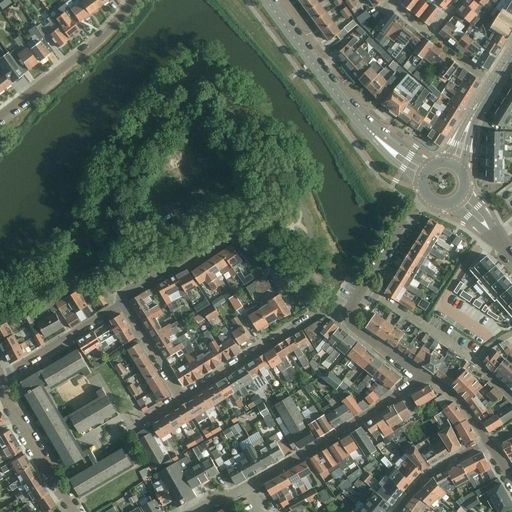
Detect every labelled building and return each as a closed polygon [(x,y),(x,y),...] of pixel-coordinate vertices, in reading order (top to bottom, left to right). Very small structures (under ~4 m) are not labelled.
[(4,0),(0,3),(0,7),(2,10),(11,3),(8,0),(4,0)] [(62,0),(65,4),(70,10),(74,16),(79,23),(83,20),(84,21),(88,18),(88,16),(89,15),(79,3),(77,0),(73,4),(70,0),(68,1),(67,0),(62,0)] [(77,0),(79,3),(89,15),(98,8),(92,0),(77,0)] [(92,0),(98,8),(108,1),(107,0),(92,0)] [(324,1),(323,0),(304,0),(298,4),(306,15),(324,1)] [(411,12),(421,0),(406,0),(402,5),(411,12)] [(411,12),(421,20),(433,4),(428,0),(425,3),(421,0),(411,12)] [(437,0),(435,2),(443,8),(444,9),(451,1),(449,0),(437,0)] [(484,9),(485,8),(476,0),(467,0),(464,4),(476,14),(480,17),(485,21),(488,18),(479,11),(482,8),(484,9)] [(496,8),(498,9),(501,12),(502,10),(511,15),(511,0),(511,1),(510,0),(501,0),(499,4),(496,8)] [(306,15),(313,25),(332,11),(324,1),(306,15)] [(433,5),(441,11),(443,8),(435,2),(433,5)] [(62,15),(55,20),(59,27),(69,39),(79,31),(69,20),(74,16),(70,10),(65,4),(58,9),(62,15)] [(433,5),(433,4),(421,20),(429,26),(441,11),(433,5)] [(476,14),(464,4),(457,12),(473,25),(474,24),(473,23),(476,19),(477,20),(480,17),(476,14)] [(508,39),(511,32),(511,15),(502,10),(501,12),(490,29),(492,30),(508,39)] [(339,21),(332,11),(313,25),(321,35),(339,21)] [(366,11),(356,19),(360,24),(370,17),(366,11)] [(390,11),(380,24),(385,28),(383,31),(387,34),(389,31),(399,18),(390,11)] [(36,28),(44,39),(48,36),(57,48),(67,40),(54,24),(55,23),(50,17),(47,20),(49,23),(43,28),(40,24),(36,28)] [(387,34),(385,36),(390,39),(393,36),(396,39),(398,40),(401,43),(394,52),(389,49),(387,52),(391,56),(395,59),(401,51),(405,46),(406,44),(416,32),(399,18),(389,31),(387,34)] [(347,32),(339,21),(321,35),(329,45),(347,32)] [(438,34),(447,41),(457,28),(449,22),(438,34)] [(46,43),(44,39),(36,28),(35,26),(28,31),(32,37),(30,37),(34,42),(33,43),(35,46),(30,50),(39,62),(49,54),(48,54),(52,51),(46,43)] [(366,41),(369,37),(360,28),(356,31),(366,41)] [(447,41),(455,47),(466,33),(465,32),(463,33),(457,28),(447,41)] [(380,43),(387,34),(382,30),(375,39),(380,43)] [(502,48),(508,39),(492,30),(491,32),(493,33),(488,40),(502,48)] [(409,47),(414,52),(415,51),(425,38),(416,32),(406,44),(405,46),(401,51),(404,53),(406,53),(408,50),(407,49),(409,47)] [(27,46),(33,41),(27,33),(20,38),(27,46)] [(455,47),(463,54),(473,41),(467,36),(468,34),(466,33),(455,47)] [(13,50),(8,54),(22,74),(37,63),(26,48),(27,48),(19,36),(13,40),(21,51),(17,55),(13,50)] [(337,55),(344,63),(356,51),(352,47),(358,41),(355,37),(337,55)] [(377,45),(369,37),(366,41),(374,48),(377,45)] [(411,74),(422,60),(423,58),(424,58),(433,45),(425,38),(415,51),(414,52),(414,53),(415,54),(417,53),(420,55),(408,71),(411,74)] [(487,51),(496,57),(502,48),(488,40),(484,47),(481,44),(479,46),(473,41),(463,54),(472,61),(482,48),(482,49),(487,51)] [(22,74),(8,54),(0,42),(0,66),(2,70),(0,71),(10,84),(23,75),(22,74)] [(385,52),(377,45),(374,48),(382,55),(385,52)] [(442,52),(433,45),(424,58),(423,58),(422,60),(424,61),(425,59),(428,62),(425,65),(429,68),(431,66),(432,65),(442,52)] [(360,47),(356,51),(344,63),(352,71),(367,55),(363,51),(360,47)] [(496,57),(487,51),(482,58),(481,57),(476,64),(487,71),(496,57)] [(389,63),(392,59),(385,52),(381,56),(389,63)] [(451,59),(442,52),(432,65),(431,66),(432,68),(433,66),(437,68),(431,75),(435,78),(439,74),(440,72),(451,59)] [(352,71),(359,79),(370,67),(367,63),(372,58),(369,54),(367,55),(352,71)] [(447,81),(459,66),(451,59),(440,72),(439,74),(447,81)] [(395,72),(400,66),(393,61),(389,67),(395,72)] [(370,67),(359,79),(367,88),(383,70),(376,63),(370,67)] [(0,92),(10,84),(0,71),(2,70),(0,66),(0,92)] [(460,80),(462,81),(475,91),(481,81),(463,69),(457,78),(460,80)] [(367,88),(374,96),(385,84),(386,82),(382,78),(387,74),(383,70),(367,88)] [(396,115),(399,117),(408,104),(422,86),(408,74),(405,78),(394,90),(381,104),(390,110),(390,111),(396,115)] [(385,84),(374,96),(381,104),(394,90),(393,89),(392,91),(390,89),(398,80),(392,75),(386,82),(385,84)] [(456,91),(469,100),(475,91),(462,81),(458,87),(450,81),(447,85),(448,85),(456,91)] [(433,93),(432,94),(437,99),(441,94),(431,85),(428,89),(433,93)] [(448,85),(446,90),(451,93),(454,94),(451,98),(450,100),(463,109),(469,100),(456,91),(448,85)] [(399,117),(408,124),(408,123),(420,106),(424,100),(429,93),(424,89),(420,96),(415,103),(416,104),(414,108),(408,104),(399,117)] [(442,94),(440,97),(448,103),(446,107),(444,106),(443,108),(444,109),(458,119),(463,109),(450,100),(449,98),(442,94)] [(511,100),(506,96),(500,106),(511,113),(511,100)] [(435,103),(432,107),(442,113),(440,116),(439,118),(452,128),(458,119),(444,109),(443,108),(441,107),(436,104),(435,103)] [(429,113),(420,106),(408,123),(408,124),(417,130),(422,123),(423,121),(426,117),(429,113)] [(511,113),(500,106),(493,118),(495,119),(493,123),(502,128),(503,126),(506,127),(510,121),(511,122),(511,113)] [(433,121),(430,126),(431,126),(446,137),(452,128),(439,118),(437,117),(436,116),(433,121)] [(440,147),(446,137),(431,126),(425,122),(423,121),(422,123),(417,130),(421,133),(425,128),(430,132),(427,137),(440,147)] [(487,136),(487,145),(504,145),(504,140),(509,140),(509,137),(511,137),(511,132),(509,132),(504,132),(490,132),(490,136),(487,136)] [(504,145),(487,145),(487,146),(485,146),(485,152),(487,152),(486,157),(504,157),(509,158),(511,157),(511,152),(509,153),(507,151),(504,151),(504,145)] [(215,147),(202,157),(217,177),(230,168),(215,147)] [(485,162),(485,169),(486,169),(486,170),(503,170),(503,162),(509,162),(509,158),(504,157),(486,157),(486,162),(485,162)] [(503,176),(503,170),(486,170),(486,178),(489,178),(489,183),(508,183),(508,181),(510,181),(510,176),(503,176)] [(158,190),(170,209),(188,198),(176,179),(158,190)] [(430,220),(423,230),(438,239),(442,232),(450,237),(452,233),(444,229),(444,228),(430,219),(429,220),(430,220)] [(451,247),(438,239),(423,230),(417,240),(432,249),(436,242),(437,243),(437,244),(448,252),(451,247)] [(417,240),(411,250),(425,259),(429,253),(442,261),(445,257),(432,249),(417,240)] [(232,245),(222,252),(230,264),(232,268),(236,275),(241,272),(237,265),(242,261),(232,245)] [(422,265),(425,259),(411,250),(405,260),(419,269),(432,277),(435,273),(422,265)] [(220,271),(230,264),(222,252),(212,259),(220,271)] [(470,270),(470,271),(479,281),(495,266),(486,256),(478,264),(470,270)] [(212,259),(202,266),(217,289),(222,286),(214,275),(220,271),(212,259)] [(429,284),(423,281),(415,276),(419,269),(405,260),(399,270),(413,279),(420,283),(427,288),(429,284)] [(213,292),(217,289),(202,266),(192,273),(200,285),(205,281),(213,292)] [(479,281),(477,282),(485,292),(504,275),(495,266),(479,281)] [(236,275),(232,268),(228,271),(233,279),(237,276),(236,275)] [(407,289),(406,290),(420,298),(423,293),(416,289),(420,283),(413,279),(399,270),(392,281),(407,289)] [(187,271),(179,275),(177,276),(186,295),(188,298),(193,296),(190,291),(198,286),(194,281),(187,271)] [(244,286),(254,279),(251,274),(241,281),(244,286)] [(511,284),(504,275),(485,292),(494,302),(496,300),(511,285),(511,284)] [(157,286),(162,298),(164,301),(167,305),(177,300),(182,297),(184,300),(188,298),(186,295),(177,276),(175,277),(159,285),(157,286)] [(253,283),(257,289),(255,290),(259,296),(272,288),(264,276),(253,283)] [(384,294),(411,311),(415,305),(402,297),(406,290),(407,289),(392,281),(384,293),(384,294)] [(511,285),(496,300),(504,310),(511,302),(511,285)] [(56,305),(59,309),(59,310),(67,323),(71,329),(82,323),(76,313),(82,309),(88,319),(93,316),(77,291),(66,299),(56,305)] [(148,291),(130,302),(136,311),(147,305),(153,301),(150,296),(151,295),(148,291)] [(104,294),(109,304),(115,302),(110,292),(104,294)] [(270,304),(259,310),(269,325),(279,318),(280,320),(291,314),(287,308),(288,308),(287,308),(285,304),(284,304),(279,295),(268,302),(270,304)] [(241,307),(234,297),(229,300),(236,311),(241,307)] [(425,311),(430,304),(422,299),(417,306),(425,311)] [(54,312),(59,309),(56,305),(55,305),(53,301),(38,309),(40,312),(49,307),(51,311),(53,311),(54,312)] [(147,305),(136,311),(142,321),(160,310),(159,307),(157,305),(150,310),(147,305)] [(203,313),(207,319),(209,322),(219,315),(215,309),(213,306),(203,313)] [(160,310),(142,321),(148,330),(159,324),(156,319),(163,315),(160,310)] [(258,331),(269,325),(259,310),(249,317),(258,331)] [(366,328),(376,335),(385,321),(372,312),(365,322),(366,328)] [(198,324),(207,319),(203,313),(194,318),(198,324)] [(401,317),(394,313),(392,316),(399,321),(401,317)] [(55,314),(38,324),(45,337),(63,327),(55,314)] [(242,324),(247,321),(244,314),(239,317),(242,324)] [(28,315),(23,318),(28,327),(33,324),(28,315)] [(101,344),(109,338),(115,334),(116,335),(129,327),(121,315),(110,321),(115,329),(98,339),(101,344)] [(443,326),(449,318),(445,315),(439,323),(443,326)] [(322,349),(322,348),(339,328),(325,316),(304,330),(309,339),(318,334),(320,332),(327,338),(322,343),(322,342),(319,346),(316,350),(318,353),(322,349)] [(250,339),(239,321),(237,317),(231,321),(237,330),(232,333),(239,345),(250,339)] [(401,317),(399,321),(396,325),(400,328),(405,320),(401,317)] [(394,327),(385,321),(376,335),(385,341),(394,327)] [(0,340),(13,334),(9,326),(7,323),(0,326),(0,340)] [(39,334),(33,324),(28,327),(27,327),(33,337),(39,334)] [(162,329),(159,324),(148,330),(154,340),(172,329),(169,324),(162,329)] [(109,338),(101,344),(103,348),(112,343),(117,340),(118,339),(123,346),(136,338),(129,327),(116,335),(115,334),(109,338)] [(160,350),(171,343),(175,341),(172,336),(179,332),(176,327),(172,329),(154,340),(160,350)] [(405,332),(403,330),(402,332),(394,327),(385,341),(395,347),(404,333),(405,332)] [(228,341),(223,344),(231,358),(241,351),(225,328),(221,331),(228,341)] [(339,328),(322,348),(326,350),(328,352),(331,354),(337,348),(348,335),(339,328)] [(419,332),(416,329),(415,329),(412,334),(409,336),(404,333),(395,347),(404,353),(414,339),(416,336),(419,332)] [(222,363),(231,358),(223,344),(217,347),(207,331),(203,334),(206,338),(222,363)] [(302,331),(293,337),(301,351),(308,347),(311,352),(314,350),(302,331)] [(77,342),(81,348),(85,355),(96,348),(100,354),(105,351),(103,348),(101,344),(98,339),(93,332),(77,342)] [(20,345),(24,343),(22,338),(17,341),(13,335),(0,342),(0,345),(4,353),(20,345)] [(331,355),(327,359),(333,363),(340,353),(339,352),(340,351),(345,355),(356,342),(348,335),(337,348),(331,354),(331,355)] [(35,337),(24,343),(20,345),(4,353),(10,364),(31,352),(28,347),(38,342),(35,337)] [(306,358),(301,351),(293,337),(283,343),(289,354),(294,351),(298,358),(298,359),(303,368),(309,364),(309,363),(306,358)] [(171,343),(160,350),(165,357),(166,359),(171,357),(181,350),(185,348),(190,345),(191,344),(188,339),(181,343),(178,338),(175,341),(171,343)] [(202,341),(197,344),(203,354),(212,369),(222,363),(206,338),(202,341)] [(404,353),(414,360),(423,346),(414,339),(404,353)] [(435,348),(438,343),(435,340),(432,345),(428,351),(423,347),(423,346),(414,360),(423,366),(434,350),(434,351),(435,348)] [(285,356),(289,354),(283,343),(274,349),(286,369),(293,380),(298,377),(285,356)] [(345,368),(347,366),(351,369),(366,350),(358,343),(341,364),(345,368)] [(130,360),(132,363),(145,354),(139,344),(128,350),(133,358),(130,360)] [(203,375),(212,369),(203,354),(198,357),(190,345),(185,348),(189,353),(203,375)] [(193,381),(203,375),(189,353),(185,348),(181,350),(189,363),(184,366),(193,381)] [(288,383),(293,380),(286,369),(274,349),(264,355),(271,365),(270,366),(272,368),(277,365),(281,373),(281,372),(288,383)] [(21,382),(27,394),(28,394),(33,391),(41,387),(48,383),(50,387),(81,369),(85,377),(91,374),(77,350),(42,371),(41,370),(21,382)] [(366,350),(351,369),(354,371),(359,365),(364,369),(375,357),(366,350)] [(453,358),(447,354),(444,358),(443,357),(443,356),(434,351),(434,350),(423,366),(434,374),(440,365),(446,369),(453,358)] [(489,355),(482,363),(493,374),(500,365),(501,365),(505,359),(494,350),(489,355)] [(306,358),(309,363),(317,355),(315,352),(311,354),(312,355),(306,358)] [(152,364),(145,354),(132,363),(135,369),(138,367),(141,371),(152,364)] [(264,355),(255,361),(267,382),(272,379),(266,369),(270,366),(271,365),(264,355)] [(171,357),(166,359),(170,365),(183,387),(193,381),(184,366),(179,369),(174,362),(171,357)] [(383,364),(375,357),(364,369),(369,373),(363,381),(367,384),(373,376),(383,364)] [(469,364),(464,360),(462,364),(453,358),(446,369),(440,365),(434,374),(451,385),(461,376),(471,365),(469,364)] [(501,365),(500,365),(493,374),(494,374),(500,379),(511,365),(510,364),(505,359),(501,365)] [(129,375),(135,372),(128,361),(123,365),(129,375)] [(269,384),(267,382),(255,361),(245,367),(259,390),(259,389),(268,384),(268,385),(269,384)] [(511,362),(510,364),(511,365),(500,379),(505,384),(506,384),(511,376),(511,365),(511,366),(511,365),(511,362)] [(141,378),(144,383),(158,375),(152,364),(141,371),(144,376),(141,378)] [(368,391),(370,394),(381,383),(392,371),(383,364),(373,376),(378,380),(372,386),(373,386),(368,391)] [(471,365),(461,376),(478,392),(483,387),(475,380),(470,374),(475,369),(471,365)] [(337,366),(330,372),(335,376),(341,369),(337,366)] [(259,390),(245,367),(236,373),(244,387),(248,384),(251,390),(255,391),(259,389),(259,390)] [(399,377),(392,371),(381,383),(370,394),(365,398),(370,405),(390,390),(400,379),(399,377)] [(335,376),(330,372),(329,372),(321,377),(329,384),(335,376)] [(236,373),(226,379),(235,393),(239,390),(243,398),(249,394),(244,387),(236,373)] [(158,375),(144,383),(146,386),(149,384),(154,391),(164,385),(158,375)] [(342,382),(335,376),(329,384),(336,390),(342,382)] [(461,376),(451,385),(468,402),(478,392),(461,376)] [(226,379),(217,385),(225,398),(228,403),(230,402),(227,397),(231,395),(236,402),(239,400),(235,393),(226,379)] [(349,388),(353,384),(346,379),(343,383),(349,388)] [(142,380),(136,383),(141,395),(147,393),(142,380)] [(353,383),(353,384),(349,388),(358,395),(361,391),(353,383)] [(164,385),(154,391),(158,399),(155,401),(157,404),(160,402),(171,395),(164,385)] [(215,405),(225,398),(217,385),(206,391),(215,405)] [(411,396),(412,397),(418,407),(436,397),(429,386),(411,396)] [(41,387),(33,391),(28,394),(27,394),(25,395),(67,467),(82,459),(83,460),(85,463),(95,457),(92,452),(92,451),(96,449),(94,446),(90,448),(83,452),(85,456),(83,458),(41,387)] [(502,396),(494,388),(487,395),(492,400),(494,402),(502,396)] [(101,400),(71,418),(80,433),(116,412),(102,389),(96,392),(101,400)] [(369,406),(368,406),(363,401),(358,404),(351,395),(346,390),(342,393),(346,399),(341,402),(344,405),(353,416),(369,406)] [(206,391),(196,397),(204,411),(215,405),(206,391)] [(468,402),(467,402),(478,417),(483,413),(485,411),(485,410),(486,409),(487,408),(494,402),(492,400),(488,403),(485,400),(481,404),(479,400),(482,397),(478,392),(468,402)] [(344,405),(339,408),(333,398),(331,399),(328,395),(324,398),(328,402),(330,405),(330,404),(344,422),(353,416),(344,405)] [(441,408),(448,400),(442,395),(434,400),(441,408)] [(275,405),(284,422),(300,449),(315,440),(303,419),(290,396),(275,405)] [(204,411),(196,397),(187,403),(186,403),(183,404),(192,419),(194,418),(198,424),(208,417),(204,411)] [(393,432),(391,428),(416,413),(413,406),(408,398),(403,402),(403,401),(382,414),(391,428),(393,432)] [(496,415),(503,424),(511,417),(511,405),(507,401),(499,406),(502,411),(496,415)] [(243,406),(246,411),(253,407),(250,402),(243,406)] [(263,403),(257,407),(261,413),(267,409),(263,403)] [(453,403),(451,404),(443,410),(443,411),(443,412),(447,418),(448,419),(449,419),(456,427),(467,420),(466,420),(453,403)] [(181,407),(179,408),(172,413),(180,426),(192,419),(183,404),(180,406),(181,407)] [(334,428),(344,422),(330,404),(330,405),(322,410),(325,415),(334,428)] [(268,408),(271,415),(278,412),(274,405),(268,408)] [(308,409),(312,414),(325,434),(334,428),(325,415),(319,419),(318,417),(320,416),(313,406),(308,409)] [(483,413),(478,417),(482,423),(489,433),(491,431),(493,430),(494,429),(503,424),(496,415),(494,416),(489,409),(487,408),(486,409),(491,416),(487,418),(483,413)] [(447,418),(443,412),(430,420),(433,424),(437,421),(442,431),(438,433),(450,453),(461,447),(451,426),(448,419),(447,418)] [(172,413),(169,414),(162,419),(170,432),(180,426),(172,413)] [(315,440),(325,434),(312,414),(303,419),(315,440)] [(382,414),(374,419),(385,437),(388,435),(392,441),(404,431),(401,427),(393,432),(391,428),(382,414)] [(162,419),(152,425),(160,439),(170,432),(162,419)] [(374,419),(365,425),(371,434),(374,432),(378,436),(381,434),(383,439),(385,437),(374,419)] [(477,438),(467,420),(456,427),(459,432),(457,433),(463,446),(477,438)] [(245,440),(253,436),(247,422),(227,431),(236,452),(242,449),(236,435),(242,433),(245,440)] [(279,425),(282,430),(294,452),(300,449),(284,422),(279,425)] [(213,435),(221,430),(218,424),(210,429),(213,435)] [(147,428),(135,435),(138,440),(141,445),(152,464),(164,485),(173,500),(177,508),(184,504),(196,497),(192,489),(200,485),(191,469),(184,458),(177,462),(174,464),(166,451),(163,445),(159,439),(160,439),(152,425),(151,426),(147,428)] [(376,451),(361,428),(351,434),(366,457),(376,451)] [(0,449),(1,449),(15,441),(9,430),(0,435),(0,449)] [(271,441),(265,445),(267,448),(275,463),(285,457),(292,453),(283,438),(280,432),(279,431),(268,437),(271,441)] [(208,447),(226,440),(224,434),(205,442),(208,447)] [(439,460),(448,454),(436,434),(432,436),(434,439),(436,438),(438,442),(431,446),(439,460)] [(361,454),(349,435),(340,441),(350,455),(349,456),(351,458),(353,457),(354,459),(361,454)] [(388,435),(385,437),(383,439),(386,444),(392,441),(388,435)] [(188,449),(197,444),(193,438),(185,443),(188,449)] [(265,468),(275,463),(267,448),(261,438),(251,444),(252,446),(253,448),(256,453),(257,453),(265,468)] [(506,455),(509,460),(511,458),(511,447),(508,440),(500,444),(506,455)] [(0,463),(21,451),(15,441),(1,449),(0,449),(0,463)] [(224,441),(218,444),(221,450),(227,446),(224,441)] [(342,471),(349,467),(355,463),(351,458),(349,456),(350,455),(340,441),(328,449),(342,471)] [(419,444),(415,447),(430,465),(439,460),(431,446),(423,451),(419,444)] [(413,445),(404,451),(405,453),(409,457),(408,458),(412,461),(421,471),(430,465),(415,447),(413,445)] [(252,446),(243,451),(247,459),(256,474),(265,468),(257,453),(256,453),(253,448),(252,446)] [(193,449),(201,464),(210,479),(219,474),(210,458),(205,462),(200,454),(200,455),(196,447),(193,449)] [(122,449),(76,476),(70,480),(79,495),(131,465),(132,467),(135,466),(128,453),(126,455),(122,449)] [(342,472),(342,471),(328,449),(327,449),(309,460),(320,476),(327,470),(333,479),(336,480),(344,475),(344,474),(342,472)] [(246,479),(256,474),(247,459),(243,451),(242,451),(243,452),(233,458),(237,464),(246,479)] [(411,483),(421,471),(412,461),(408,458),(409,457),(405,453),(404,455),(407,458),(399,468),(397,466),(395,468),(411,483)] [(495,477),(492,472),(482,453),(472,458),(479,474),(480,474),(486,471),(491,480),(495,477)] [(24,455),(0,467),(0,468),(3,473),(4,473),(12,468),(15,474),(30,466),(24,455)] [(221,457),(215,460),(221,471),(227,468),(221,457)] [(246,480),(246,479),(237,464),(233,458),(230,460),(233,466),(227,470),(236,485),(246,480)] [(472,458),(461,464),(469,480),(474,489),(478,487),(473,478),(479,474),(472,458)] [(305,462),(295,468),(308,491),(313,488),(310,481),(309,482),(306,476),(311,473),(305,462)] [(201,464),(191,469),(200,485),(210,479),(201,464)] [(373,467),(370,464),(363,469),(365,473),(373,467)] [(447,471),(456,488),(456,487),(469,480),(461,464),(447,471)] [(30,466),(15,474),(20,481),(18,482),(17,481),(14,483),(9,486),(11,491),(22,484),(36,475),(30,466)] [(302,494),(308,491),(295,468),(285,473),(291,485),(296,482),(299,487),(299,488),(302,494)] [(411,483),(395,468),(387,477),(385,475),(385,476),(389,479),(403,492),(411,483)] [(447,471),(433,478),(440,488),(444,492),(451,488),(452,490),(456,488),(447,471)] [(285,473),(275,479),(288,502),(293,499),(290,493),(289,493),(286,488),(291,485),(285,473)] [(366,484),(372,477),(368,473),(362,480),(366,484)] [(17,500),(20,498),(42,484),(36,475),(22,484),(25,489),(15,495),(17,500)] [(392,506),(398,499),(403,492),(389,479),(385,476),(378,484),(382,487),(376,494),(392,506)] [(446,494),(444,492),(440,488),(433,478),(423,488),(431,495),(434,492),(442,498),(446,494)] [(283,507),(288,505),(289,504),(288,502),(275,479),(264,485),(271,496),(276,493),(280,498),(279,499),(283,507)] [(498,479),(496,480),(475,492),(478,497),(487,492),(501,484),(498,479)] [(348,480),(339,486),(342,490),(351,485),(348,480)] [(48,494),(42,484),(20,498),(22,502),(28,499),(27,497),(29,496),(33,503),(36,501),(43,511),(45,511),(49,509),(55,506),(48,494)] [(511,503),(501,484),(487,492),(491,499),(487,501),(492,509),(495,507),(498,511),(503,511),(511,507),(511,503)] [(173,500),(164,485),(154,491),(163,506),(173,500)] [(423,488),(416,495),(430,507),(437,500),(438,502),(442,498),(434,492),(431,495),(423,488)] [(149,503),(141,507),(144,511),(161,511),(152,495),(149,490),(144,493),(147,498),(146,498),(149,503)] [(320,496),(318,494),(315,490),(309,493),(314,499),(320,496)] [(333,502),(329,496),(324,490),(318,494),(320,496),(326,503),(324,504),(330,511),(337,511),(339,511),(332,502),(333,502)] [(386,511),(392,506),(376,494),(374,492),(369,499),(373,502),(385,511),(386,511)] [(466,503),(474,497),(472,493),(463,498),(466,503)] [(431,511),(433,509),(430,507),(416,495),(412,500),(406,507),(412,511),(427,511),(429,510),(430,511),(431,511)] [(302,497),(289,504),(288,505),(292,511),(307,503),(302,497)] [(474,497),(466,503),(464,504),(468,509),(468,510),(479,503),(475,497),(474,497)] [(461,507),(466,511),(468,509),(464,504),(466,503),(463,498),(460,501),(459,500),(456,502),(461,507)] [(385,511),(373,502),(369,499),(364,505),(367,508),(371,511),(385,511)]
